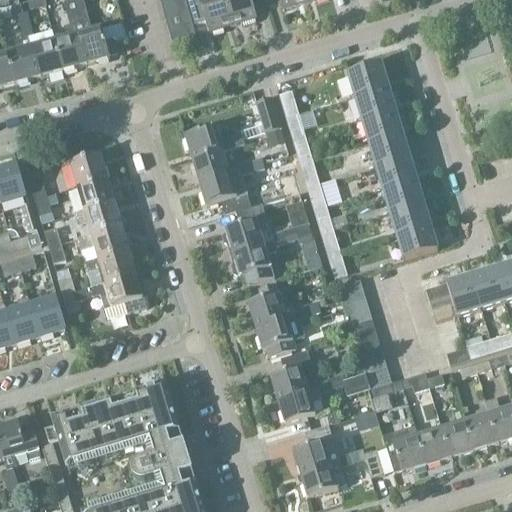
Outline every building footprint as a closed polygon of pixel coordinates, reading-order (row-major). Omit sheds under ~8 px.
[(82,0),(68,0),(69,4),(87,68),(110,61),(110,59),(117,57),(119,54),(116,45),(113,43),(106,45),(102,31),(92,34),(82,0)] [(185,0),(160,0),(163,9),(187,3),(185,0)] [(200,4),(210,36),(233,29),(224,0),(212,0),(210,1),(209,0),(199,0),(201,4),(200,4)] [(224,0),(233,29),(257,21),(253,9),(266,5),(264,0),(224,0)] [(283,14),(306,6),(304,0),(264,0),(266,5),(279,0),(283,14)] [(187,3),(163,9),(166,21),(190,15),(187,3)] [(67,41),(55,44),(63,74),(87,68),(69,4),(64,5),(71,28),(65,30),(67,41)] [(28,14),(17,17),(21,30),(31,27),(28,14)] [(190,15),(166,21),(169,33),(193,26),(190,15)] [(193,26),(169,33),(172,44),(196,38),(193,26)] [(18,54),(9,56),(17,87),(40,80),(30,40),(35,39),(31,27),(21,30),(24,42),(15,44),(18,54)] [(35,39),(30,40),(40,80),(63,74),(55,44),(53,34),(35,39)] [(0,91),(17,87),(9,56),(0,58),(0,91)] [(355,101),(388,91),(381,68),(348,78),(355,101)] [(362,124),(395,114),(388,91),(355,101),(362,124)] [(300,118),(293,93),(279,97),(287,122),(300,118)] [(256,106),(265,137),(280,132),(271,101),(256,106)] [(369,147),(402,137),(395,114),(362,124),(369,147)] [(300,118),(287,122),(293,145),(307,141),(300,118)] [(217,130),(186,139),(193,163),(224,153),(224,155),(246,148),(242,136),(221,143),(217,130)] [(376,170),(409,160),(402,137),(369,147),(376,170)] [(293,145),(300,168),(314,164),(307,141),(293,145)] [(224,153),(193,163),(200,186),(231,176),(224,155),(224,153)] [(101,157),(71,166),(78,190),(108,182),(101,157)] [(383,193),(416,183),(409,160),(376,170),(383,193)] [(263,162),(251,166),(254,175),(266,171),(263,162)] [(314,164),(300,168),(307,191),(321,187),(314,164)] [(251,166),(239,169),(240,174),(242,179),(254,175),(251,166)] [(17,168),(0,173),(0,199),(2,207),(27,200),(17,168)] [(231,176),(200,186),(207,209),(222,205),(226,218),(237,215),(237,216),(252,211),(242,179),(240,174),(231,176)] [(30,185),(36,204),(48,200),(42,182),(30,185)] [(108,182),(78,190),(84,214),(114,206),(108,182)] [(390,216),(423,206),(416,183),(383,193),(390,216)] [(321,187),(307,191),(314,214),(328,210),(321,187)] [(48,200),(36,204),(40,218),(52,215),(48,200)] [(84,214),(75,217),(78,229),(88,226),(91,239),(121,230),(114,206),(84,214)] [(397,239),(430,229),(423,206),(390,216),(397,239)] [(224,235),(222,238),(225,246),(227,248),(230,247),(233,256),(274,244),(276,250),(287,247),(283,235),(273,238),(271,233),(261,236),(257,224),(265,222),(262,209),(252,212),(252,211),(237,216),(241,228),(226,233),(226,235),(224,235)] [(328,210),(314,214),(321,237),(335,233),(328,210)] [(309,227),(283,235),(287,247),(299,243),(300,248),(314,244),(309,227)] [(404,262),(437,252),(430,229),(397,239),(404,262)] [(91,239),(79,242),(82,254),(95,250),(98,263),(128,254),(121,230),(91,239)] [(44,234),(49,251),(61,247),(57,231),(44,234)] [(335,233),(321,237),(328,260),(342,256),(335,233)] [(27,240),(11,245),(15,257),(31,253),(42,249),(38,237),(27,240)] [(234,267),(232,270),(235,278),(237,279),(240,278),(240,280),(244,279),(247,288),(274,280),(267,258),(278,255),(276,250),(274,244),(233,256),(236,266),(234,267)] [(11,245),(0,248),(0,261),(15,257),(11,245)] [(61,247),(49,251),(53,267),(66,263),(61,247)] [(98,263),(84,267),(86,277),(101,273),(105,287),(135,278),(128,254),(98,263)] [(342,256),(328,260),(334,282),(348,278),(342,256)] [(33,258),(17,263),(21,275),(37,270),(33,258)] [(17,263),(1,268),(4,280),(21,275),(17,263)] [(511,268),(494,274),(504,306),(511,303),(511,268)] [(494,274),(471,281),(481,313),(494,309),(497,319),(507,316),(504,306),(494,274)] [(76,296),(63,299),(68,315),(80,312),(78,305),(102,298),(106,313),(124,308),(127,319),(146,313),(148,309),(142,286),(138,288),(135,278),(105,287),(76,296)] [(71,280),(59,284),(63,299),(76,296),(71,280)] [(451,299),(455,309),(458,320),(481,313),(471,281),(448,288),(451,299)] [(360,284),(339,290),(342,301),(345,311),(366,305),(363,294),(360,284)] [(262,302),(249,307),(256,330),(296,318),(297,323),(300,322),(309,319),(306,310),(294,313),(292,307),(283,310),(276,288),(259,293),(262,302)] [(451,299),(448,288),(426,295),(429,305),(451,299)] [(455,309),(451,299),(429,305),(432,316),(455,309)] [(21,312),(8,316),(17,348),(42,340),(32,308),(29,301),(19,304),(21,312)] [(56,301),(32,308),(42,340),(66,333),(56,301)] [(366,305),(345,311),(348,321),(369,315),(366,305)] [(318,306),(306,310),(309,319),(321,316),(319,311),(318,306)] [(436,327),(458,320),(455,309),(432,316),(436,327)] [(348,321),(351,332),(373,325),(369,315),(348,321)] [(8,316),(0,318),(0,353),(17,348),(8,316)] [(296,318),(256,330),(264,353),(267,352),(270,361),(297,353),(294,344),(306,341),(300,322),(297,323),(296,318)] [(351,332),(353,337),(355,342),(376,336),(373,325),(351,332)] [(511,335),(490,342),(494,355),(511,349),(511,335)] [(376,336),(355,342),(358,352),(379,346),(376,336)] [(494,355),(490,342),(468,349),(472,361),(494,355)] [(358,352),(361,363),(382,356),(379,346),(358,352)] [(472,364),(469,353),(446,360),(449,370),(472,364)] [(285,376),(271,380),(279,404),(318,391),(320,397),(332,393),(329,383),(318,387),(308,355),(281,363),(285,376)] [(511,355),(498,360),(501,369),(511,365),(511,355)] [(361,363),(364,373),(385,367),(382,356),(361,363)] [(477,376),(501,369),(498,360),(474,367),(477,376)] [(364,373),(365,377),(367,380),(367,383),(389,377),(385,367),(364,373)] [(459,371),(462,381),(477,376),(474,367),(459,371)] [(425,376),(401,383),(404,391),(413,388),(415,395),(429,390),(426,381),(427,381),(425,376)] [(367,383),(371,394),(392,387),(389,377),(367,383)] [(429,390),(444,386),(442,377),(427,381),(426,381),(429,390)] [(341,379),(329,383),(332,393),(344,389),(343,388),(341,379)] [(367,380),(343,388),(344,389),(348,401),(371,394),(367,383),(367,380)] [(373,402),(403,392),(401,384),(392,387),(371,394),(373,402)] [(52,421),(67,470),(151,444),(156,459),(140,464),(138,465),(136,466),(135,468),(134,468),(134,469),(133,471),(133,473),(133,474),(133,476),(133,477),(134,479),(134,481),(135,481),(136,483),(138,484),(140,485),(142,485),(144,485),(146,485),(162,480),(167,495),(112,511),(204,511),(166,387),(155,390),(157,395),(149,398),(147,392),(135,396),(136,402),(127,405),(125,399),(93,409),(95,414),(85,418),(83,412),(52,421)] [(318,391),(279,404),(286,427),(316,418),(312,405),(322,402),(320,397),(318,391)] [(497,400),(485,403),(489,418),(498,447),(511,442),(511,411),(502,414),(497,400)] [(474,454),(498,447),(489,418),(466,426),(474,454)] [(5,463),(7,471),(2,472),(6,485),(16,482),(12,471),(17,469),(14,460),(28,455),(31,465),(43,461),(40,452),(35,435),(23,439),(18,425),(17,425),(16,423),(14,422),(6,424),(5,426),(6,428),(0,429),(0,449),(4,463),(5,463)] [(451,462),(474,454),(466,426),(442,433),(451,462)] [(309,449),(294,454),(301,477),(341,465),(342,470),(354,467),(351,457),(339,461),(334,442),(333,442),(329,429),(306,436),(309,449)] [(393,472),(395,477),(402,474),(403,476),(427,469),(418,440),(419,440),(415,430),(383,440),(387,452),(393,472)] [(38,435),(61,511),(72,511),(48,432),(38,435)] [(427,469),(451,462),(442,433),(419,440),(418,440),(427,469)] [(287,443),(263,441),(262,461),(286,463),(287,443)] [(387,452),(378,455),(384,474),(393,472),(387,452)] [(363,453),(351,457),(354,467),(366,463),(372,482),(385,478),(384,474),(378,455),(378,453),(364,458),(363,453)] [(341,465),(301,477),(308,501),(338,492),(334,478),(340,476),(343,472),(342,470),(341,465)] [(16,482),(6,485),(9,497),(15,495),(19,494),(17,486),(16,482)]
